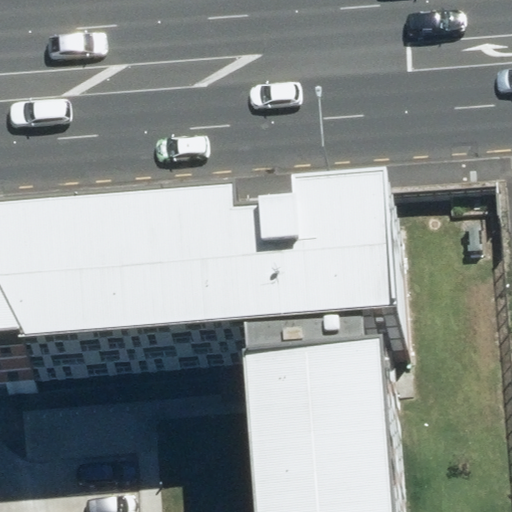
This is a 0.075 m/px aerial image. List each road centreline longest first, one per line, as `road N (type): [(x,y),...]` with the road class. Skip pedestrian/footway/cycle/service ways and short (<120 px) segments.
road 1 (primary): [(0,86),(201,70),(325,50)]
road 2 (primary): [(325,50),(511,44)]
